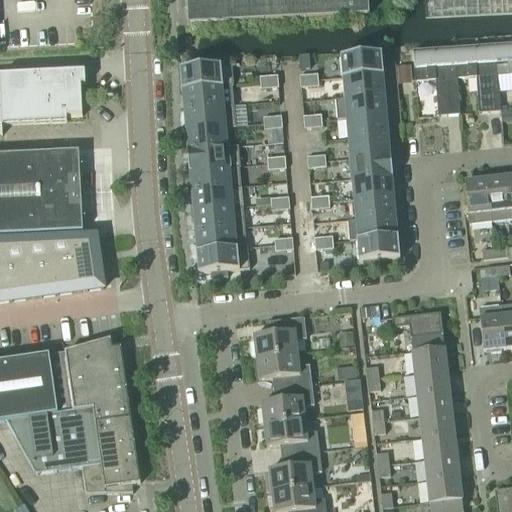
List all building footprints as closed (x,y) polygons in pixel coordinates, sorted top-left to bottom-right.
[(186,0),(188,26),(228,24),(227,0),(186,0)] [(227,0),(228,24),(368,17),(367,0),(227,0)] [(511,46),(494,48),(497,78),(511,77),(511,46)] [(500,114),(497,78),(494,48),(454,51),(456,81),(457,81),(476,80),(478,116),(500,114)] [(339,60),(341,82),(342,81),(382,78),(383,78),(381,56),(368,57),(368,51),(351,52),(352,59),(339,60)] [(459,117),(457,81),(456,81),(454,51),(413,54),(415,84),(435,83),(438,119),(459,117)] [(179,72),(181,94),(182,94),(222,90),(232,89),(230,67),(208,69),(207,63),(191,65),(192,71),(179,72)] [(410,84),(409,71),(397,72),(397,85),(410,84)] [(0,76),(0,94),(1,125),(66,122),(66,118),(82,117),(80,86),(85,85),(84,72),(0,76)] [(309,90),(318,89),(317,77),(308,78),(309,90)] [(268,79),(269,91),(278,90),(277,78),(268,79)] [(299,78),(300,91),(309,90),(308,78),(299,78)] [(342,81),(344,101),(384,98),(382,78),(342,81)] [(260,92),(269,91),(268,79),(259,80),(260,92)] [(222,90),(182,94),(183,113),(233,108),(232,89),(222,90)] [(344,101),(334,102),(336,122),(346,121),(386,118),(384,98),(344,101)] [(233,108),(183,113),(185,134),(225,131),(235,130),(233,108)] [(313,131),(322,130),(321,117),(312,118),(313,131)] [(302,119),(304,131),(313,131),(312,118),(302,119)] [(346,121),(348,141),(387,138),(386,118),(346,121)] [(281,119),(272,120),(273,132),(282,131),(281,119)] [(272,120),(262,120),(264,133),(273,132),(272,120)] [(225,131),(185,134),(187,153),(227,150),(225,131)] [(387,138),(348,141),(349,161),(389,158),(387,138)] [(187,153),(186,153),(188,175),(189,175),(239,170),(240,170),(238,149),(227,150),(187,153)] [(0,236),(82,233),(78,153),(0,156),(0,236)] [(325,158),(315,159),(316,171),(326,170),(325,158)] [(349,161),(351,183),(391,179),(392,179),(390,158),(389,158),(349,161)] [(275,160),(276,173),(286,172),(285,159),(275,160)] [(306,160),(307,172),(316,171),(315,159),(306,160)] [(266,161),(267,173),(276,173),(275,160),(266,161)] [(239,170),(189,175),(191,195),(241,191),(239,170)] [(511,212),(508,180),(501,180),(501,178),(491,179),(491,181),(486,182),(490,215),(491,224),(511,221),(510,212),(511,212)] [(351,183),(353,203),(393,199),(391,179),(351,183)] [(471,184),(464,185),(468,217),(469,227),(491,224),(490,215),(486,182),(481,183),(481,180),(471,181),(471,184)] [(241,191),(191,195),(193,214),(242,210),(241,191)] [(310,200),(311,213),(320,212),(319,199),(310,200)] [(319,199),(320,212),(329,211),(328,199),(319,199)] [(353,203),(355,223),(395,219),(393,199),(353,203)] [(288,200),(279,201),(280,213),(289,212),(288,200)] [(271,214),(280,213),(279,201),(270,202),(271,214)] [(242,210),(193,214),(194,235),(244,230),(242,210)] [(355,223),(346,223),(348,243),(356,243),(397,239),(395,219),(355,223)] [(244,230),(194,235),(196,255),(246,250),(244,230)] [(82,238),(72,238),(79,294),(103,290),(97,245),(96,237),(82,238)] [(72,238),(48,239),(56,297),(79,294),(72,238)] [(48,239),(25,240),(33,300),(56,297),(48,239)] [(332,239),(323,240),(324,252),(333,252),(332,239)] [(362,264),(363,270),(379,269),(378,263),(399,261),(397,239),(356,243),(358,264),(362,264)] [(25,240),(2,241),(10,304),(33,300),(25,240)] [(324,252),(323,240),(313,241),(315,253),(324,252)] [(2,241),(0,241),(0,305),(10,304),(2,241)] [(284,254),(283,241),(274,242),(275,255),(284,254)] [(283,241),(284,254),(293,253),(292,241),(283,241)] [(210,276),(211,282),(227,280),(226,274),(249,272),(247,250),(246,250),(196,255),(195,255),(197,277),(210,276)] [(494,252),(495,262),(508,260),(507,251),(494,252)] [(483,263),(495,262),(494,252),(482,253),(483,263)] [(496,270),(497,279),(510,278),(509,268),(496,270)] [(485,281),(497,279),(496,270),(484,271),(485,281)] [(505,351),(511,350),(511,307),(501,309),(505,351)] [(500,352),(505,351),(501,309),(478,311),(480,321),(483,354),(490,353),(491,355),(501,354),(500,352)] [(370,310),(360,311),(361,321),(371,320),(370,310)] [(440,316),(392,321),(393,331),(409,329),(412,356),(444,352),(440,316)] [(256,361),(297,356),(295,343),(306,342),(304,321),(270,325),(271,336),(253,338),(256,361)] [(351,335),(337,337),(339,349),(352,348),(351,335)] [(10,431),(130,417),(120,350),(113,351),(110,342),(65,355),(0,364),(0,424),(6,424),(10,431)] [(444,352),(412,356),(414,377),(447,374),(444,352)] [(277,392),(312,388),(309,368),(298,369),(297,356),(256,361),(259,383),(276,381),(277,392)] [(332,371),(334,383),(355,380),(354,369),(332,371)] [(367,383),(379,382),(377,370),(366,371),(367,383)] [(447,374),(414,377),(417,400),(449,396),(447,374)] [(379,382),(367,383),(369,395),(380,393),(379,382)] [(360,394),(359,383),(343,384),(345,395),(360,394)] [(264,427),(305,423),(303,410),(314,408),(312,388),(277,392),(279,403),(261,405),(264,427)] [(449,396),(417,400),(419,420),(452,416),(449,396)] [(372,426),(384,425),(382,413),(371,414),(372,426)] [(390,415),(391,424),(400,423),(399,414),(390,415)] [(452,416),(419,420),(422,442),(454,438),(452,416)] [(105,496),(133,496),(132,487),(140,485),(130,417),(10,431),(36,476),(81,470),(85,496),(93,496),(105,496)] [(285,459),(319,455),(317,435),(306,436),(305,423),(264,427),(266,449),(284,447),(285,459)] [(384,425),(372,426),(374,438),(385,436),(384,425)] [(454,438),(422,442),(424,463),(457,459),(454,438)] [(271,494),(312,489),(311,476),(322,475),(319,455),(285,459),(286,470),(269,472),(271,494)] [(377,469),(389,467),(387,456),(376,457),(377,469)] [(457,459),(424,463),(427,484),(459,481),(457,459)] [(389,467),(377,469),(379,480),(390,479),(389,467)] [(355,477),(356,484),(368,483),(369,483),(368,476),(355,477)] [(459,481),(427,484),(429,506),(462,502),(459,481)] [(368,483),(356,484),(357,495),(369,493),(368,483)] [(325,511),(325,501),(314,503),(312,489),(271,494),(273,511),(325,511)] [(511,511),(511,491),(494,493),(496,511),(511,511)] [(104,511),(105,496),(93,496),(92,511),(104,511)] [(382,511),(393,510),(391,496),(381,497),(382,511)] [(429,511),(462,511),(462,502),(429,506),(429,511)]
